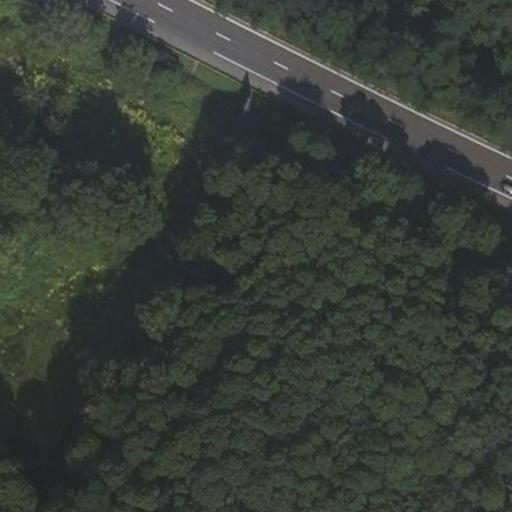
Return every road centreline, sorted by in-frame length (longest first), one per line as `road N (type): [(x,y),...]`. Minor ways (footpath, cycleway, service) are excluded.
road 1 (track): [(511,290),(478,255),(0,47)]
road 2 (trunk): [(152,0),(511,176)]
road 3 (track): [(193,129),(197,166),(98,369),(42,357)]
